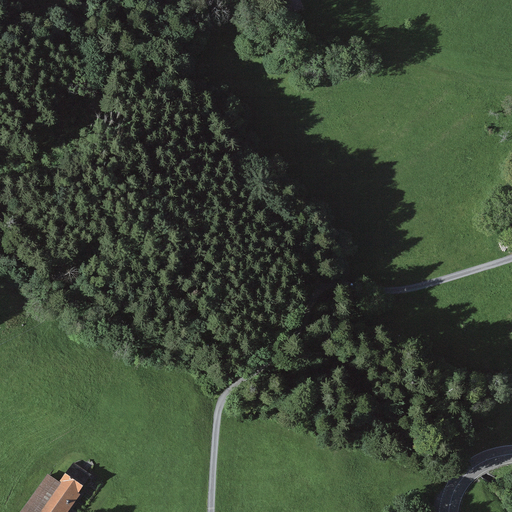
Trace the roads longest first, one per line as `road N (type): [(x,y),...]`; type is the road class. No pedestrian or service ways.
road 1 (track): [(211,511),(218,405),(301,332),(314,289),(332,282),(369,292),(410,289),(511,258)]
road 2 (unknown): [(218,405),(218,305),(227,282),(247,275),(332,282)]
